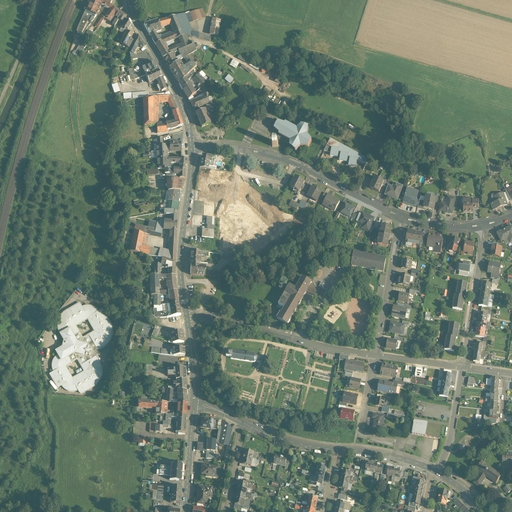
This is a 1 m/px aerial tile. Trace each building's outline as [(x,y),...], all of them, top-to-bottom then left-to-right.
[(107,0),(89,0),(85,11),(96,16),(101,5),(107,9),(110,5),(111,2),(107,0)] [(104,19),(110,23),(116,15),(118,11),(112,7),(110,11),(104,19)] [(90,16),(84,13),(77,30),(77,32),(77,34),(78,34),(78,33),(80,34),(90,16)] [(126,17),(121,14),(119,17),(117,20),(123,23),(125,19),(126,17)] [(184,14),(175,17),(179,27),(188,24),(184,14)] [(102,17),(95,27),(98,29),(101,24),(103,21),(104,19),(102,17)] [(175,17),(167,19),(170,25),(172,32),(174,35),(181,32),(179,27),(175,17)] [(131,26),(125,19),(123,23),(124,24),(121,28),(124,30),(125,29),(127,31),(128,30),(130,26),(131,26)] [(167,19),(158,22),(160,28),(163,27),(170,25),(167,19)] [(220,20),(212,19),(209,35),(217,36),(220,20)] [(157,21),(144,26),(149,35),(155,33),(161,31),(160,29),(160,28),(158,22),(157,21)] [(188,24),(179,27),(181,32),(190,30),(188,24)] [(208,35),(192,33),(190,30),(181,32),(183,36),(186,36),(193,38),(210,42),(211,35),(208,35)] [(88,31),(84,38),(89,41),(93,34),(88,31)] [(133,35),(127,32),(126,33),(125,35),(123,38),(129,41),(130,40),(133,35)] [(164,39),(160,41),(160,42),(155,45),(161,55),(168,51),(166,48),(167,47),(165,44),(173,41),(178,39),(183,37),(183,36),(181,32),(174,35),(164,39)] [(155,33),(149,35),(155,45),(160,42),(160,41),(164,39),(163,36),(158,38),(157,37),(155,33)] [(138,35),(135,39),(134,42),(137,45),(138,44),(139,45),(140,46),(140,47),(142,49),(146,47),(138,35)] [(84,38),(78,46),(84,50),(89,41),(84,38)] [(129,41),(123,38),(120,43),(130,49),(134,42),(130,40),(129,41)] [(137,45),(134,42),(130,49),(129,51),(129,53),(130,53),(133,55),(136,49),(137,49),(138,46),(137,45)] [(181,45),(174,48),(176,53),(178,52),(180,56),(182,59),(183,59),(190,55),(193,53),(193,54),(194,53),(193,53),(196,51),(192,42),(189,43),(186,43),(181,45)] [(76,51),(72,54),(76,57),(79,53),(80,54),(84,50),(78,46),(76,51)] [(174,48),(171,49),(173,54),(174,54),(175,56),(173,56),(175,59),(180,56),(178,52),(176,53),(174,48)] [(168,51),(161,55),(163,58),(173,54),(171,49),(168,51)] [(173,54),(163,58),(169,68),(175,64),(177,63),(175,59),(173,56),(175,56),(174,54),(173,54)] [(230,65),(236,68),(240,62),(233,59),(230,65)] [(177,63),(175,64),(169,68),(176,80),(178,79),(182,76),(181,76),(185,72),(184,71),(182,66),(179,61),(177,63)] [(186,63),(182,66),(184,71),(193,65),(191,63),(191,62),(190,61),(186,63)] [(154,62),(146,66),(149,72),(150,74),(158,70),(154,62)] [(185,72),(181,76),(182,76),(178,79),(180,81),(178,83),(179,84),(185,78),(191,72),(195,68),(191,63),(193,65),(184,71),(185,72)] [(150,74),(146,75),(149,83),(161,78),(158,70),(150,74)] [(191,72),(185,78),(187,81),(192,77),(194,75),(191,72)] [(198,74),(192,80),(194,83),(197,85),(199,87),(205,81),(200,76),(198,74)] [(229,74),(225,79),(230,83),(234,78),(229,74)] [(280,77),(274,74),(273,74),(271,79),(279,83),(281,77),(280,77)] [(185,78),(179,84),(182,90),(189,83),(187,81),(185,78)] [(166,90),(162,79),(157,81),(159,85),(161,91),(161,92),(166,90)] [(189,83),(182,90),(188,99),(195,93),(192,89),(190,86),(194,83),(192,80),(189,83)] [(208,94),(203,94),(204,97),(198,100),(201,106),(209,103),(209,102),(208,97),(208,94)] [(175,106),(171,96),(169,96),(153,97),(153,102),(157,102),(168,102),(171,108),(176,106),(175,106)] [(143,98),(143,127),(153,127),(153,102),(153,97),(148,98),(143,98)] [(193,102),(190,103),(193,109),(201,106),(198,100),(193,102)] [(195,110),(196,113),(204,109),(207,108),(216,106),(216,105),(207,105),(203,106),(195,110)] [(204,109),(196,113),(202,127),(210,123),(205,112),(204,109)] [(182,125),(177,110),(172,112),(174,117),(175,121),(171,122),(169,123),(166,123),(167,129),(170,129),(171,129),(182,125)] [(297,129),(289,125),(290,124),(287,123),(285,123),(284,124),(278,122),(276,126),(274,129),(279,133),(275,141),(278,142),(280,139),(288,143),(290,144),(290,146),(295,151),(300,147),(307,147),(311,140),(307,134),(308,128),(301,126),(297,129)] [(167,129),(166,123),(157,125),(156,125),(156,127),(157,133),(167,132),(167,129)] [(162,147),(157,147),(157,139),(154,141),(154,146),(154,152),(156,152),(157,160),(167,159),(167,152),(162,152),(162,148),(164,148),(164,147),(163,146),(162,146),(162,147)] [(369,159),(331,139),(324,151),(331,152),(330,156),(340,157),(340,160),(349,162),(349,165),(358,167),(363,169),(369,159)] [(180,142),(177,142),(177,140),(169,141),(169,148),(169,152),(170,152),(181,151),(180,142)] [(206,157),(201,157),(199,168),(208,169),(209,162),(211,162),(211,158),(206,157)] [(187,159),(169,159),(170,159),(159,160),(160,167),(170,167),(170,164),(174,164),(175,164),(180,164),(179,166),(184,166),(186,166),(187,159)] [(184,169),(179,169),(173,169),(173,174),(173,175),(179,175),(179,178),(184,178),(184,169)] [(304,181),(296,176),(290,186),(299,191),(301,188),(303,189),(304,186),(302,185),(304,181)] [(384,181),(374,177),(369,188),(379,192),(382,185),(384,181)] [(249,185),(242,180),(233,192),(241,198),(235,206),(238,209),(235,213),(261,232),(257,237),(261,241),(265,236),(268,239),(272,234),(276,237),(290,219),(247,187),(249,185)] [(179,181),(166,182),(167,192),(169,192),(180,191),(181,191),(181,186),(182,186),(183,181),(179,181)] [(396,186),(395,189),(389,186),(388,188),(385,195),(397,200),(402,186),(397,184),(396,185),(395,186),(396,186)] [(322,190),(313,185),(308,195),(317,199),(322,190)] [(180,191),(169,192),(168,203),(178,203),(180,191)] [(413,191),(413,193),(407,192),(405,196),(403,203),(406,204),(407,203),(414,205),(416,200),(418,192),(413,191)] [(503,193),(497,196),(498,200),(497,200),(496,202),(490,204),(493,210),(507,204),(503,193)] [(327,194),(324,199),(322,204),(334,210),(339,200),(335,198),(335,199),(327,194)] [(435,198),(426,196),(425,202),(423,209),(426,210),(426,208),(433,210),(435,202),(436,198),(435,198)] [(455,199),(447,197),(446,204),(441,203),(440,206),(439,211),(452,214),(455,199)] [(472,199),(463,199),(463,205),(464,212),(472,212),(472,207),(472,200),(472,199)] [(299,204),(291,200),(289,204),(296,208),(298,205),(299,204)] [(307,203),(301,200),(299,204),(298,205),(304,208),(307,203)] [(354,207),(345,202),(341,210),(350,215),(352,211),(354,207)] [(168,203),(164,203),(164,211),(165,212),(177,212),(178,203),(168,203)] [(358,214),(352,211),(350,215),(349,217),(355,221),(358,215),(358,214)] [(177,212),(165,212),(165,216),(170,216),(170,222),(176,222),(177,212)] [(374,217),(362,212),(360,216),(358,221),(364,224),(362,228),(368,231),(370,227),(372,221),(374,217)] [(214,217),(206,217),(205,229),(206,229),(206,230),(214,230),(214,225),(214,217)] [(170,222),(163,222),(163,229),(163,230),(170,230),(170,234),(169,233),(169,238),(176,239),(176,222),(170,222)] [(382,225),(375,222),(373,228),(380,231),(380,230),(381,230),(382,225)] [(135,226),(133,233),(143,235),(154,237),(155,232),(156,229),(156,224),(149,223),(147,229),(135,226)] [(391,227),(382,225),(381,230),(380,230),(380,231),(377,244),(387,246),(391,227)] [(511,226),(497,234),(500,239),(507,236),(508,238),(510,243),(511,241),(511,226)] [(214,230),(206,230),(206,229),(205,229),(202,229),(201,237),(213,238),(214,230)] [(414,232),(408,231),(406,243),(412,244),(414,232)] [(422,233),(414,232),(412,244),(420,245),(420,242),(422,233)] [(143,235),(133,233),(130,253),(139,255),(141,247),(143,235)] [(440,238),(428,236),(427,243),(427,245),(429,245),(429,246),(435,247),(434,252),(440,253),(442,241),(440,241),(440,238)] [(460,240),(451,238),(449,247),(448,251),(449,251),(450,253),(451,253),(453,252),(457,253),(458,245),(460,240)] [(474,244),(466,243),(464,252),(472,254),(472,251),(473,251),(474,249),(473,248),(474,244)] [(499,247),(492,246),(490,255),(499,257),(499,253),(501,253),(501,249),(502,248),(499,247)] [(149,249),(141,247),(139,255),(148,256),(149,249)] [(159,251),(149,249),(148,256),(157,258),(159,251)] [(175,251),(170,251),(170,253),(160,250),(159,251),(157,258),(162,260),(162,259),(175,263),(175,251)] [(205,252),(191,251),(190,259),(200,260),(200,255),(205,256),(205,252)] [(385,260),(353,254),(351,267),(383,273),(385,260)] [(175,263),(162,259),(162,260),(160,265),(165,267),(165,269),(168,270),(168,277),(174,276),(175,263)] [(412,262),(403,260),(401,269),(411,271),(412,262)] [(200,263),(190,262),(190,275),(205,276),(205,267),(199,266),(200,263)] [(459,272),(468,274),(469,274),(471,265),(460,263),(458,272),(459,272)] [(499,264),(489,263),(487,273),(493,274),(499,275),(500,270),(498,270),(499,264)] [(409,277),(400,275),(398,285),(408,287),(410,277),(409,277)] [(154,276),(150,277),(150,291),(158,290),(158,282),(158,276),(154,276)] [(174,276),(168,277),(165,276),(165,280),(166,288),(167,288),(168,292),(176,291),(175,283),(174,276)] [(285,309),(282,314),(281,313),(277,319),(287,325),(306,293),(311,285),(312,283),(303,278),(299,285),(296,290),(285,309)] [(458,283),(456,296),(455,296),(453,310),(462,311),(464,298),(465,298),(467,285),(458,283)] [(491,285),(483,283),(481,291),(490,293),(491,285)] [(318,289),(311,285),(306,293),(323,302),(326,292),(323,291),(318,289)] [(296,290),(290,286),(278,306),(285,309),(296,290)] [(176,291),(168,292),(168,295),(170,305),(171,305),(178,303),(176,291)] [(490,293),(481,291),(480,299),(488,300),(490,293)] [(409,296),(399,294),(398,302),(407,304),(409,296)] [(488,300),(480,299),(479,307),(487,308),(488,300)] [(178,303),(171,305),(171,306),(166,306),(168,314),(168,318),(180,316),(178,303)] [(109,342),(110,339),(111,336),(112,333),(112,329),(111,326),(110,324),(102,310),(98,312),(96,311),(95,309),(93,308),(90,307),(88,307),(86,307),(84,307),(81,308),(79,304),(66,312),(63,314),(61,316),(59,319),(58,322),(58,325),(58,329),(59,332),(60,335),(69,329),(77,342),(86,345),(83,355),(74,353),(61,361),(58,356),(55,359),(53,361),(52,363),(52,366),(52,368),(53,370),(54,372),(50,375),(57,388),(62,385),(65,389),(69,391),(73,391),(78,390),(80,393),(81,393),(94,386),(96,384),(98,382),(100,379),(101,376),(102,372),(102,369),(101,366),(100,363),(96,357),(100,354),(97,350),(104,346),(106,344),(109,342)] [(398,308),(394,308),(392,316),(400,317),(400,319),(404,320),(406,310),(402,309),(401,309),(401,310),(398,309),(398,308)] [(162,312),(157,313),(156,310),(152,310),(153,317),(157,316),(157,318),(160,319),(165,319),(168,318),(168,314),(163,315),(163,312),(162,312)] [(481,314),(480,314),(478,322),(487,323),(488,315),(481,314)] [(487,323),(478,322),(477,330),(485,331),(487,323)] [(402,325),(391,323),(389,332),(395,334),(395,335),(402,336),(404,326),(404,325),(402,325)] [(450,325),(448,338),(447,337),(444,351),(454,352),(456,339),(457,339),(459,326),(450,325)] [(160,329),(155,327),(152,335),(157,337),(160,329)] [(77,342),(69,329),(60,335),(64,341),(62,348),(56,352),(58,356),(61,361),(74,353),(83,355),(86,345),(77,342)] [(485,331),(477,330),(476,337),(484,339),(485,331)] [(182,333),(170,334),(171,340),(172,340),(172,345),(183,343),(182,333)] [(394,341),(388,340),(386,349),(396,351),(397,342),(394,341)] [(173,352),(161,351),(160,356),(174,357),(184,357),(184,349),(173,349),(173,352)] [(256,356),(232,353),(232,355),(228,354),(227,356),(225,355),(225,358),(227,358),(227,360),(231,360),(231,362),(254,365),(257,363),(260,364),(261,363),(261,359),(260,358),(258,358),(257,358),(256,356)] [(348,362),(346,362),(346,367),(345,371),(353,373),(354,373),(355,372),(363,373),(364,364),(356,363),(355,364),(348,362)] [(396,368),(383,365),(381,376),(394,378),(396,368)] [(185,369),(170,370),(167,369),(167,377),(175,378),(175,380),(175,381),(176,381),(185,381),(185,369)] [(451,375),(443,374),(442,382),(450,383),(451,375)] [(361,382),(351,380),(350,387),(349,389),(359,391),(361,382)] [(185,381),(176,381),(176,384),(175,384),(175,387),(175,388),(175,390),(176,390),(176,391),(178,391),(186,392),(185,381)] [(394,385),(380,382),(378,391),(386,393),(386,394),(395,395),(397,386),(394,385)] [(450,383),(442,382),(440,389),(449,391),(450,383)] [(449,391),(440,389),(439,397),(447,399),(449,391)] [(186,392),(178,391),(178,394),(178,396),(178,401),(178,402),(178,404),(187,405),(186,392)] [(358,397),(345,394),(343,403),(347,404),(356,406),(358,397)] [(384,400),(377,399),(375,407),(382,409),(382,411),(386,411),(387,411),(387,407),(383,406),(384,400)] [(157,402),(146,402),(146,407),(146,409),(146,410),(156,410),(157,402)] [(167,403),(157,402),(156,410),(156,416),(160,416),(160,415),(165,415),(166,415),(167,403)] [(178,404),(177,404),(177,413),(176,416),(186,417),(187,405),(178,404)] [(346,411),(342,410),(342,411),(339,410),(338,414),(341,414),(340,420),(352,422),(354,413),(346,411)] [(385,417),(374,415),(373,419),(375,419),(373,428),(382,430),(385,417)] [(211,420),(201,420),(200,429),(210,430),(211,420)] [(232,429),(223,421),(221,431),(218,431),(217,437),(216,444),(227,446),(228,446),(229,442),(232,429)] [(427,424),(414,421),(412,434),(425,437),(427,424)] [(180,424),(176,423),(175,427),(175,431),(175,433),(178,434),(177,435),(182,435),(182,434),(184,434),(185,423),(180,423),(180,424)] [(442,426),(427,424),(425,437),(439,439),(442,426)] [(215,441),(207,440),(207,445),(206,453),(206,459),(214,460),(215,441)] [(197,452),(206,453),(207,445),(197,445),(197,452)] [(254,452),(245,450),(244,458),(252,459),(254,452)] [(511,454),(503,454),(502,463),(511,463),(511,464),(511,454)] [(275,459),(272,458),(271,463),(274,464),(279,465),(281,457),(278,457),(275,456),(275,459)] [(283,458),(281,457),(279,465),(285,466),(288,467),(289,462),(286,461),(287,458),(283,458)] [(252,459),(244,458),(242,465),(251,466),(252,459)] [(502,476),(482,463),(476,471),(480,474),(479,476),(485,480),(486,478),(496,485),(502,476)] [(182,465),(170,464),(170,470),(170,475),(169,481),(181,482),(182,465)] [(324,465),(318,464),(317,472),(325,474),(326,468),(323,467),(324,465)] [(219,468),(202,467),(201,475),(206,475),(205,476),(206,476),(206,477),(217,478),(217,476),(218,476),(219,468)] [(400,470),(396,469),(394,469),(392,477),(395,477),(399,478),(400,472),(399,472),(400,470)] [(240,473),(239,477),(244,478),(244,481),(248,482),(250,475),(240,473)] [(485,480),(479,476),(473,483),(479,488),(485,480)] [(323,479),(315,477),(315,478),(314,483),(314,486),(319,487),(319,484),(322,485),(323,479)] [(425,481),(413,478),(411,487),(412,487),(423,490),(425,481)] [(244,481),(243,481),(243,483),(240,483),(239,488),(247,490),(248,484),(248,482),(244,481)] [(181,488),(172,487),(170,504),(179,505),(181,488)] [(423,490),(412,487),(410,495),(413,495),(414,493),(421,495),(423,490)] [(208,489),(198,488),(197,500),(194,499),(193,504),(196,505),(206,505),(207,499),(210,498),(209,497),(213,495),(211,488),(208,489)] [(448,492),(440,490),(439,498),(447,499),(448,492)] [(315,496),(310,495),(309,498),(308,503),(316,505),(317,500),(315,499),(315,496)] [(447,499),(439,498),(437,505),(444,506),(445,506),(446,504),(447,499)] [(244,501),(236,499),(235,505),(238,505),(237,508),(241,509),(243,509),(244,501)] [(346,503),(340,502),(340,504),(337,504),(336,509),(344,511),(346,503)]
